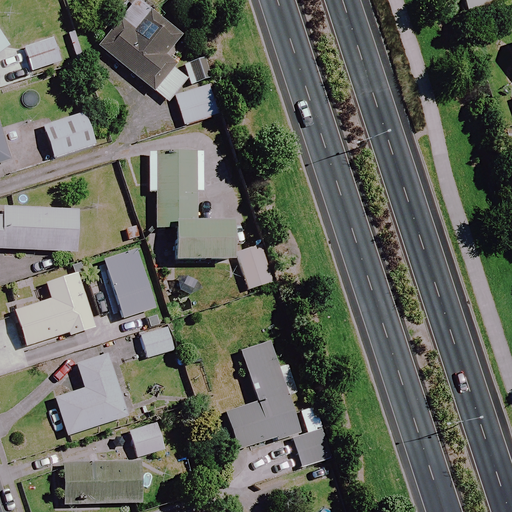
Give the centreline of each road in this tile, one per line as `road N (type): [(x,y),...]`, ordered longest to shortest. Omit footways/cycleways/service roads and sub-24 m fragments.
road 1 (primary): [(446,511),(279,0)]
road 2 (primary): [(349,0),(511,500)]
